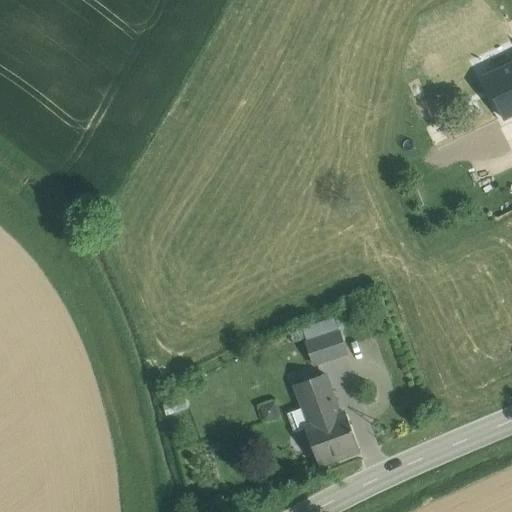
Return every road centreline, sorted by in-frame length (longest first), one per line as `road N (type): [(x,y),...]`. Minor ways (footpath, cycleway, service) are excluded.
road 1 (secondary): [(317,511),(511,422)]
road 2 (track): [(511,34),(472,52),(466,64),(493,138),(511,141)]
